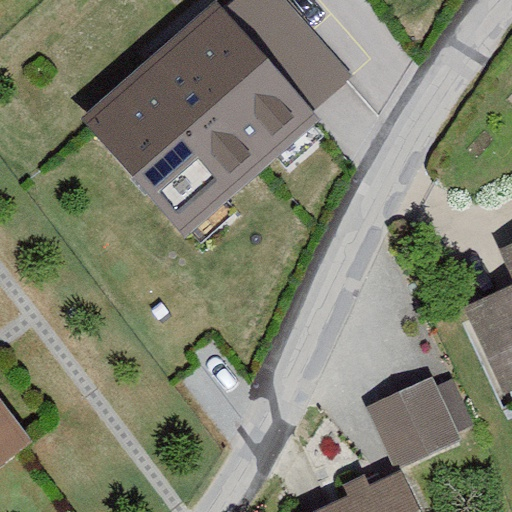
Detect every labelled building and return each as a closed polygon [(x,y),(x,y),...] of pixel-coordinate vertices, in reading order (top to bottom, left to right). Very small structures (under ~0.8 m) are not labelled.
[(277,1),(138,117),(234,230),(372,114),(277,1)] [(508,287),(465,308),(510,400),(511,399),(511,238),(489,249),(508,287)] [(446,374),(372,406),(401,470),(475,438),(446,374)] [(0,402),(0,449),(22,432),(0,402)] [(308,511),(421,511),(398,467),(308,511)]
